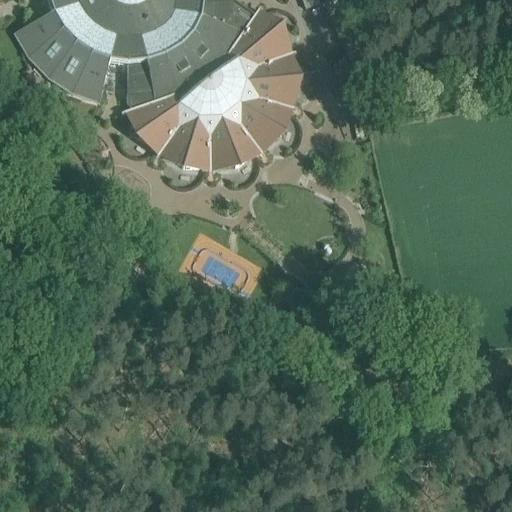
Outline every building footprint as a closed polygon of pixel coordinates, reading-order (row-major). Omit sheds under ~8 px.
[(46,0),(46,2),(52,19),(27,31),(15,37),(21,39),(31,55),(29,60),(30,61),(36,61),(49,75),(49,81),(55,80),(71,91),(72,96),(73,97),(78,94),(96,101),(98,106),(99,106),(104,86),(104,85),(106,76),(109,66),(127,69),(146,67),(154,107),(155,107),(158,102),(176,96),(181,99),(183,93),(200,83),(205,84),(206,84),(206,78),(220,63),(226,62),(225,56),(234,37),(239,35),(239,34),(227,31),(200,23),(202,5),(201,0),(46,0)] [(316,0),(298,0),(303,14),(319,8),(316,0)] [(257,14),(254,20),(229,63),(208,86),(183,101),(155,110),(128,120),(121,122),(135,158),(160,171),(183,188),(210,181),(241,188),(262,162),(284,152),(292,116),(299,95),(289,63),(279,40),(260,18),(257,14)] [(337,107),(358,97),(344,65),(322,75),(337,107)] [(244,246),(218,267),(236,289),(262,267),(244,246)] [(351,286),(345,287),(332,301),(328,305),(328,311),(332,316),(338,317),(345,314),(359,299),(360,292),(357,288),(351,286)]
